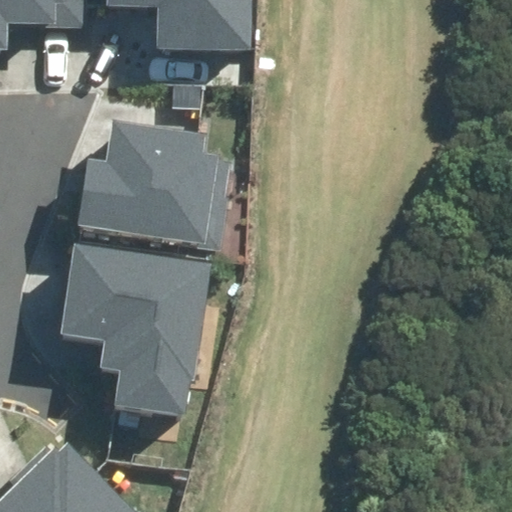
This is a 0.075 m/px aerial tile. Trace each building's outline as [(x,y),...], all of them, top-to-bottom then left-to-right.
[(0,0),(0,25),(66,26),(65,0),(0,0)] [(90,0),(91,21),(153,20),(154,55),(239,54),(237,0),(90,0)] [(71,238),(216,252),(225,157),(200,154),(202,134),(111,125),(107,163),(79,160),(71,238)] [(178,419),(206,272),(70,246),(51,343),(101,352),(96,375),(123,380),(118,408),(178,419)] [(141,511),(71,439),(0,508),(0,511),(141,511)]
